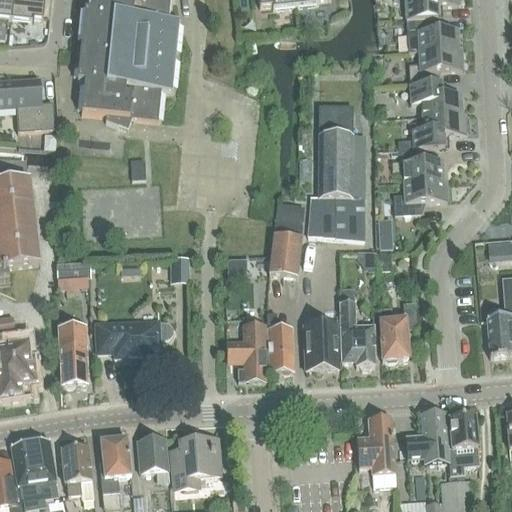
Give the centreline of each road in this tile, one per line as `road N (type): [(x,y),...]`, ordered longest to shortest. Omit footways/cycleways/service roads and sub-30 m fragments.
road 1 (residential): [(449,395),(438,269),(491,200),(497,178),(486,0)]
road 2 (unclassified): [(0,438),(91,421),(257,409)]
road 3 (unclassified): [(257,409),(449,395)]
